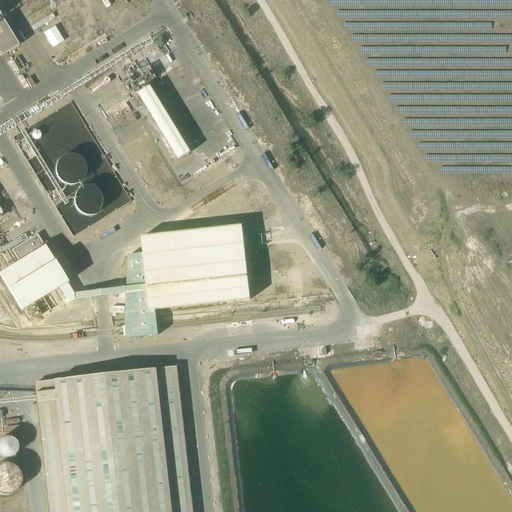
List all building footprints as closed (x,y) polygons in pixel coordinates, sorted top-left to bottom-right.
[(0,56),(18,46),(2,19),(0,20),(0,56)] [(57,23),(45,30),(55,47),(67,40),(57,23)] [(186,151),(144,84),(152,79),(144,65),(115,83),(125,98),(133,93),(174,159),(186,151)] [(133,115),(121,122),(125,128),(137,121),(133,115)] [(86,168),(86,165),(85,162),(82,158),(80,156),(77,154),(74,154),(71,154),(69,154),(66,155),(64,156),(61,158),(60,160),(59,163),(58,165),(58,168),(58,171),(59,174),(60,176),(62,178),(64,180),(66,181),(69,182),(71,182),(74,182),(77,181),(80,180),(82,178),(84,176),(85,173),(86,171),(86,168)] [(107,201),(107,200),(107,197),(106,195),(105,192),(103,190),(101,188),(98,187),(95,186),(92,186),(90,186),(87,187),(85,188),(83,190),(81,192),(79,195),(79,198),(79,201),(79,203),(80,207),(82,209),(83,211),(85,213),(88,214),(90,214),(93,215),(96,214),(99,213),(101,212),(103,210),(105,208),(106,206),(107,203),(107,201)] [(242,226),(142,237),(150,312),(251,300),(242,226)] [(72,293),(36,236),(11,251),(18,262),(0,272),(0,279),(21,313),(60,289),(69,302),(74,300),(72,293)] [(192,511),(177,368),(37,383),(51,511),(192,511)] [(0,437),(0,454),(12,458),(17,440),(0,436),(0,437)] [(0,492),(17,492),(15,465),(0,466),(0,492)]
